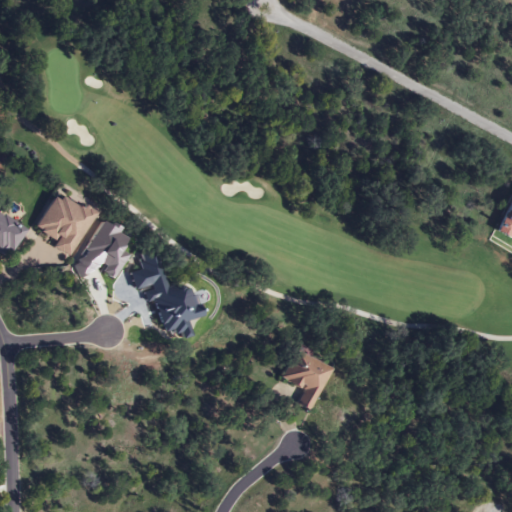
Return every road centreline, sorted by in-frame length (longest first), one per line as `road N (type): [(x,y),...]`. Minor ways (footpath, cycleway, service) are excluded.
road 1 (residential): [(511,139),(262,2)]
road 2 (residential): [(12,511),(0,334)]
